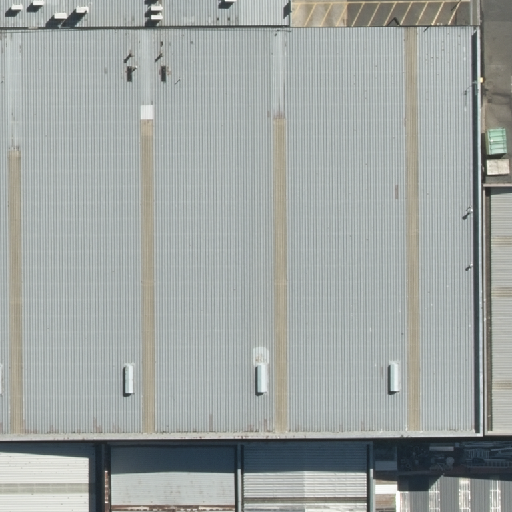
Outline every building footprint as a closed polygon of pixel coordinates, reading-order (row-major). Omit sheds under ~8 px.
[(0,0),(0,437),(103,437),(231,436),(367,434),(481,434),(479,186),(478,23),(289,25),(289,0),(0,0)] [(511,186),(479,186),(481,434),(511,433),(511,186)] [(368,511),(367,434),(231,436),(231,511),(368,511)] [(231,511),(231,436),(103,437),(103,511),(231,511)] [(103,511),(103,437),(0,437),(0,511),(103,511)]
